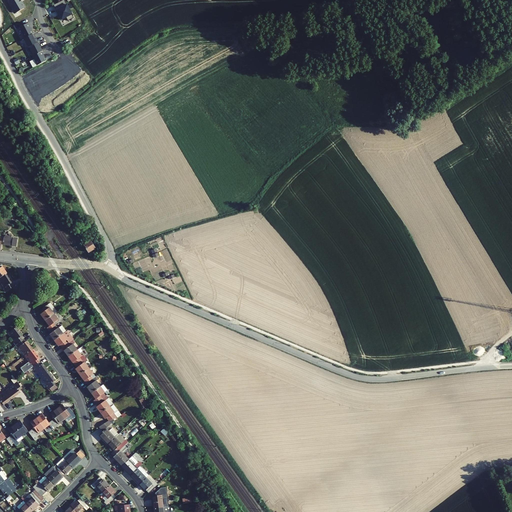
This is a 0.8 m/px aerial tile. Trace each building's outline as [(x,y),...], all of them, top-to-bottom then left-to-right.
[(24,7),(20,0),(10,0),(8,1),(15,13),(24,8),(24,7)] [(74,18),(64,0),(62,0),(53,5),(59,15),(58,15),(60,20),(66,17),(68,21),(74,18)] [(34,33),(28,23),(19,27),(25,38),(34,33)] [(35,39),(32,34),(25,38),(24,38),(28,47),(29,47),(38,42),(36,39),(35,39)] [(42,51),(38,42),(29,47),(34,56),(35,55),(42,52),(42,51)] [(46,61),(42,52),(35,55),(32,57),(37,65),(46,61)] [(4,242),(4,245),(10,246),(11,238),(12,237),(5,236),(3,238),(3,242),(4,242)] [(91,241),(84,245),(88,253),(95,248),(91,241)] [(0,281),(4,288),(3,288),(5,292),(12,287),(10,284),(12,282),(7,273),(0,277),(0,281)] [(48,301),(38,309),(40,312),(37,314),(42,320),(51,312),(54,310),(48,301)] [(55,318),(51,312),(42,320),(46,325),(45,326),(47,329),(54,324),(51,321),(55,318)] [(15,323),(6,330),(12,337),(10,339),(13,342),(21,336),(18,333),(21,330),(15,323)] [(55,326),(54,324),(47,329),(49,331),(46,334),(51,340),(62,331),(57,325),(55,326)] [(66,337),(62,331),(51,340),(56,345),(57,344),(59,347),(65,343),(63,340),(66,337)] [(22,338),(21,336),(13,342),(14,344),(16,343),(23,351),(31,345),(24,337),(22,338)] [(67,345),(65,343),(59,347),(61,350),(66,355),(76,348),(71,342),(67,345)] [(103,354),(110,349),(106,342),(99,347),(103,354)] [(37,353),(31,345),(23,351),(29,358),(26,360),(29,364),(37,358),(35,355),(37,353)] [(80,354),(76,348),(66,355),(73,364),(79,358),(77,356),(80,354)] [(38,360),(37,358),(29,364),(24,367),(26,370),(33,365),(39,373),(47,367),(40,359),(38,360)] [(81,361),(79,358),(73,364),(75,366),(73,368),(78,373),(87,366),(82,361),(81,361)] [(92,372),(87,366),(78,373),(84,381),(91,377),(89,374),(92,372)] [(54,376),(47,367),(39,373),(45,382),(43,383),(46,386),(47,385),(51,382),(52,381),(53,380),(51,378),(54,376)] [(93,379),(91,377),(84,381),(86,384),(85,385),(89,391),(99,383),(95,378),(93,379)] [(21,386),(15,379),(12,382),(13,383),(6,388),(12,396),(19,391),(18,389),(21,386)] [(103,389),(99,383),(89,391),(93,396),(91,398),(93,401),(101,395),(105,392),(103,389)] [(3,402),(12,396),(6,388),(0,392),(0,402),(2,401),(3,402)] [(105,392),(101,395),(93,401),(96,404),(94,405),(98,410),(109,402),(105,397),(107,395),(105,392)] [(113,408),(109,402),(98,410),(102,416),(104,414),(106,417),(110,415),(115,414),(119,410),(116,405),(113,408)] [(56,409),(64,419),(67,423),(72,418),(73,419),(76,417),(69,407),(66,409),(62,404),(56,409)] [(56,409),(50,413),(54,418),(52,420),(56,427),(59,425),(59,424),(64,419),(56,409)] [(36,418),(44,428),(50,424),(53,429),(56,427),(52,420),(49,423),(42,413),(36,418)] [(100,427),(97,431),(107,441),(113,435),(103,424),(111,416),(110,415),(106,417),(96,423),(100,427)] [(44,428),(36,418),(30,422),(34,428),(31,430),(37,438),(40,436),(38,433),(44,428)] [(14,425),(22,435),(28,431),(20,420),(14,425)] [(8,429),(12,435),(9,437),(16,446),(19,443),(18,442),(24,438),(22,435),(14,425),(8,429)] [(28,432),(35,441),(38,439),(38,438),(37,438),(31,430),(28,432)] [(123,437),(117,431),(113,435),(119,441),(123,437)] [(119,441),(113,435),(107,441),(113,447),(115,446),(117,448),(123,442),(126,440),(127,439),(124,436),(123,437),(119,441)] [(125,444),(123,442),(117,448),(110,455),(119,464),(126,456),(120,449),(125,444)] [(84,456),(78,449),(75,452),(81,459),(84,456)] [(63,458),(72,468),(81,459),(75,452),(74,453),(71,450),(63,458)] [(129,453),(126,456),(119,464),(124,469),(126,468),(128,471),(134,465),(137,462),(140,460),(137,457),(135,459),(129,453)] [(65,473),(66,474),(72,468),(63,458),(54,467),(63,476),(65,473)] [(146,472),(137,462),(134,465),(144,474),(146,472)] [(144,474),(134,465),(128,471),(127,472),(136,481),(144,474)] [(45,476),(54,485),(63,477),(63,476),(54,467),(53,466),(44,475),(45,476)] [(153,479),(146,472),(144,474),(150,481),(153,479)] [(150,481),(144,474),(136,481),(142,488),(143,487),(146,490),(155,481),(153,479),(150,481)] [(42,496),(47,491),(54,485),(45,476),(33,487),(35,489),(42,496)] [(109,485),(103,479),(102,480),(100,477),(91,485),(93,488),(96,486),(102,492),(109,485)] [(5,494),(7,497),(16,490),(8,479),(7,479),(5,481),(0,484),(0,492),(2,495),(5,494)] [(113,494),(115,492),(109,485),(102,492),(108,498),(104,502),(107,505),(109,502),(116,496),(113,494)] [(169,507),(166,488),(161,489),(155,494),(156,496),(153,496),(154,509),(163,507),(167,507),(169,507)] [(39,504),(44,499),(42,496),(35,489),(33,491),(30,494),(32,497),(26,503),(33,510),(39,504)] [(23,501),(26,503),(32,497),(30,494),(23,501)] [(77,500),(70,506),(75,511),(77,511),(83,507),(86,510),(89,507),(80,498),(77,500)] [(23,501),(17,507),(20,509),(26,503),(23,501)] [(30,511),(33,510),(26,503),(20,509),(17,507),(15,505),(13,508),(16,511),(30,511)]
